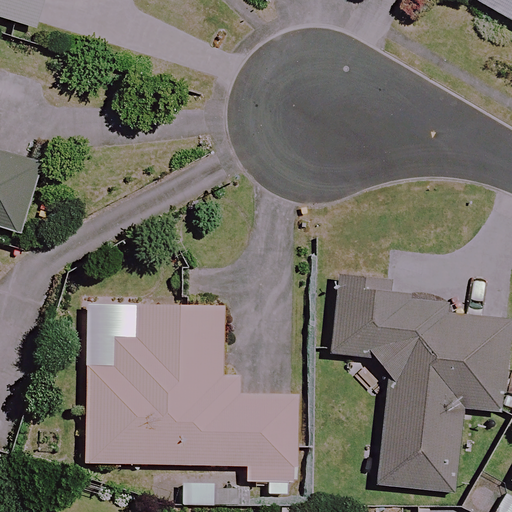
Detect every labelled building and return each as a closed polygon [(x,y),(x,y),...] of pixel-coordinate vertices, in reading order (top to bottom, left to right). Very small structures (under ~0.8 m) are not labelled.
[(0,0),(0,17),(38,30),(47,0),(0,0)] [(511,0),(473,0),(473,1),(511,23),(511,0)] [(0,229),(17,235),(39,166),(0,153),(0,229)] [(437,301),(339,289),(331,353),(394,360),(379,485),(455,494),(465,409),(504,414),(511,348),(511,325),(435,316),(437,301)] [(224,310),(141,307),(140,340),(116,339),(115,369),(89,368),(86,463),(248,469),(247,483),(295,484),(298,399),(221,397),(224,310)]
